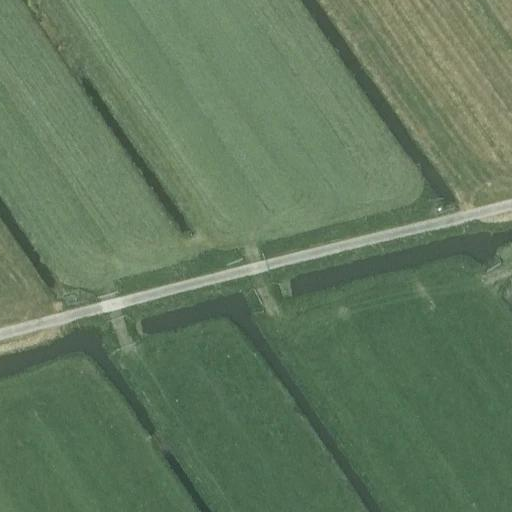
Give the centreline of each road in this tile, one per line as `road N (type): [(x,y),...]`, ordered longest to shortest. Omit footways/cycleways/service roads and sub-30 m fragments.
road 1 (track): [(0,343),(511,212)]
road 2 (track): [(511,270),(474,286),(270,319),(249,250)]
